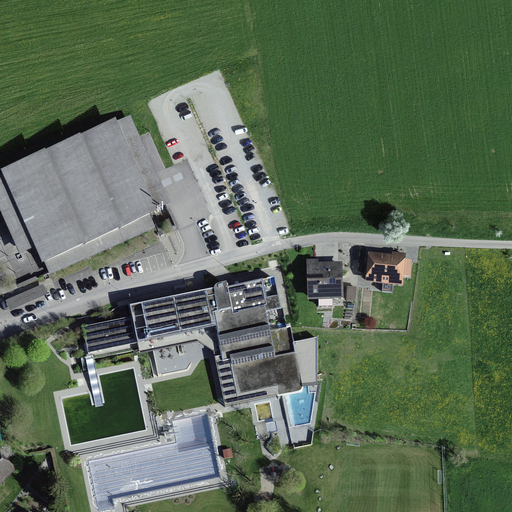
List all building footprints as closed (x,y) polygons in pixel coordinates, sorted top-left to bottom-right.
[(173,207),(133,121),(0,180),(0,211),(17,248),(21,258),(40,250),(48,267),(50,273),(171,220),(166,210),(173,207)] [(402,284),(404,256),(369,252),(366,281),(402,284)] [(316,260),(307,261),(309,300),(342,299),(341,289),(340,263),(316,264),(316,260)] [(287,327),(278,278),(228,289),(226,284),(219,286),(215,288),(214,291),(186,297),(186,295),(182,296),(177,297),(178,298),(130,308),(132,318),(82,328),(88,355),(190,333),(193,342),(196,341),(214,353),(225,407),(282,396),(283,395),(298,392),(301,391),(302,388),(302,385),(309,385),(317,385),(317,338),(294,344),(291,327),(287,327)] [(356,286),(347,285),(346,299),(354,299),(356,286)] [(0,491),(17,473),(0,456),(0,491)]
